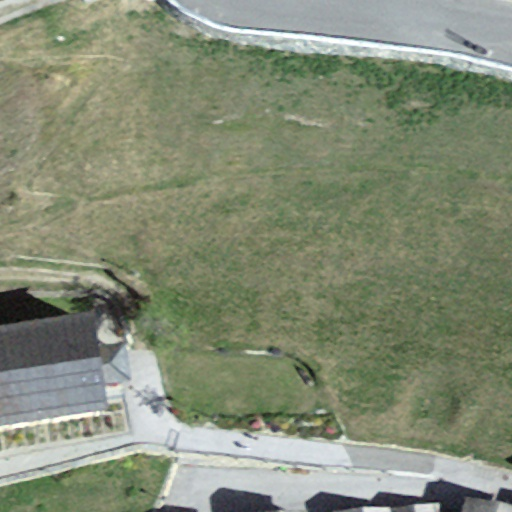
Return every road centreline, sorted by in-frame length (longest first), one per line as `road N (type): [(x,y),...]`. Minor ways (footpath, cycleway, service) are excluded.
road 1 (residential): [(189,511),(272,479),(479,488),(511,504)]
road 2 (residential): [(209,0),(511,43)]
